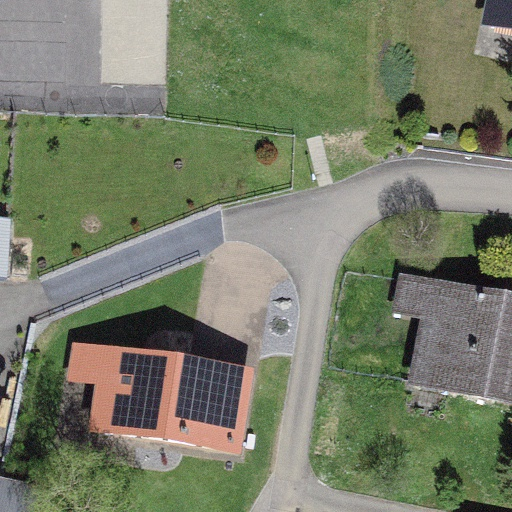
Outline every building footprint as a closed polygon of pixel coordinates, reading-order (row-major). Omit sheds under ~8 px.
[(511,0),(495,0),(492,17),(511,21),(511,0)] [(0,220),(0,279),(6,280),(9,221),(0,220)] [(413,383),(511,403),(511,302),(432,287),(413,383)] [(246,376),(106,354),(96,429),(234,450),(246,376)] [(0,483),(0,511),(33,511),(38,493),(0,483)]
